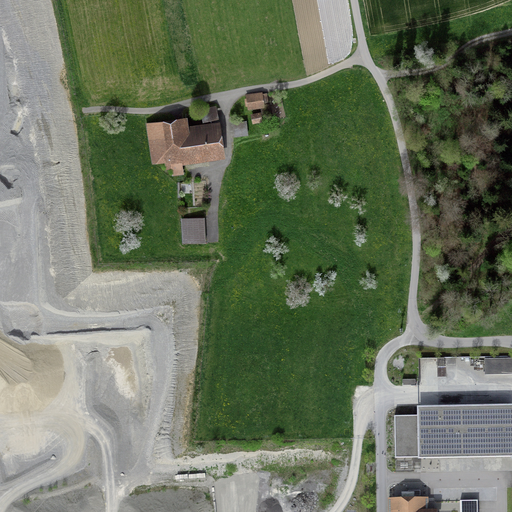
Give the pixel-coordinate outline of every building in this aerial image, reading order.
[(262,93),(245,95),(247,110),(264,108),(262,93)] [(216,106),(200,110),(203,123),(218,120),(216,106)] [(146,123),(152,166),(165,164),(166,170),(172,169),(173,176),(183,175),(182,166),(223,159),(218,122),(188,126),(186,117),(146,123)] [(247,121),(233,123),(235,138),(249,136),(247,121)] [(204,217),(181,219),(182,243),(206,242),(204,217)] [(419,357),(420,378),(437,377),(437,365),(456,364),(455,356),(419,357)] [(511,357),(485,359),(485,375),(511,374),(511,357)] [(394,417),(394,459),(511,457),(511,404),(418,406),(418,417),(394,417)] [(426,499),(391,499),(390,511),(437,511),(437,510),(426,510),(426,499)] [(477,511),(478,501),(460,502),(460,511),(477,511)]
